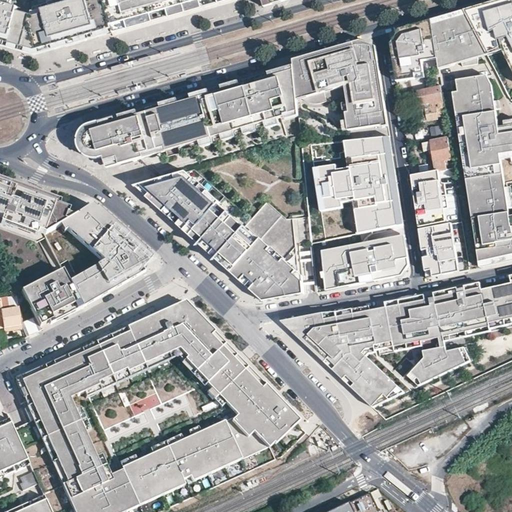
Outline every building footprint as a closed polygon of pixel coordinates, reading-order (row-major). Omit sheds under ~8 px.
[(0,0),(0,40),(36,51),(111,29),(113,29),(104,0),(91,0),(89,1),(89,0),(76,0),(65,3),(64,0),(58,0),(35,7),(34,11),(9,3),(9,0),(0,0)] [(114,32),(182,12),(177,0),(104,0),(113,29),(114,32)] [(114,34),(233,0),(224,0),(189,10),(182,12),(114,32),(114,34)] [(189,10),(185,0),(177,0),(182,12),(189,10)] [(185,0),(189,10),(224,0),(185,0)] [(484,47),(511,100),(511,0),(506,0),(465,11),(484,47)] [(479,50),(461,16),(433,24),(438,59),(439,70),(452,68),(451,61),(457,61),(479,50)] [(433,24),(432,20),(402,29),(403,34),(395,43),(397,56),(399,56),(400,61),(394,62),(397,81),(427,77),(424,61),(438,59),(433,24)] [(381,76),(376,46),(361,41),(294,60),(294,66),(359,47),(372,55),(375,77),(381,76)] [(375,77),(372,55),(359,47),(308,62),(310,69),(295,73),(297,96),(302,95),(324,90),(345,86),(349,112),(345,113),(347,122),(348,131),(382,125),(381,117),(387,116),(387,115),(385,106),(380,106),(378,97),(384,96),(384,95),(378,96),(377,86),(382,85),(381,76),(375,77)] [(295,73),(310,69),(308,62),(294,66),(295,73)] [(299,107),(297,96),(295,73),(294,66),(120,116),(122,123),(94,131),(91,133),(88,136),(87,138),(86,140),(86,142),(86,144),(87,146),(88,148),(90,150),(91,150),(93,151),(94,152),(96,152),(98,152),(100,151),(102,150),(104,158),(105,161),(118,158),(120,165),(167,151),(179,148),(202,141),(214,138),(224,135),(236,132),(246,129),(258,125),(267,123),(279,119),(278,113),(271,91),(274,90),(281,112),(299,107)] [(511,221),(510,222),(510,215),(509,208),(506,188),(501,158),(500,153),(510,152),(511,157),(511,156),(511,124),(501,125),(500,119),(494,120),(493,111),(499,110),(499,109),(498,101),(497,94),(488,78),(464,82),(465,93),(460,94),(461,103),(455,104),(458,128),(465,127),(467,143),(461,144),(463,160),(470,159),(475,194),(469,195),(471,211),(477,210),(480,225),(474,226),(480,268),(492,265),(490,260),(511,255),(511,221)] [(445,108),(442,86),(433,87),(430,88),(415,92),(419,111),(421,122),(438,118),(438,117),(446,115),(445,112),(445,108)] [(281,112),(274,90),(271,91),(278,113),(281,112)] [(326,100),(324,90),(302,95),(308,98),(315,100),(320,101),(326,100)] [(498,101),(499,109),(507,108),(502,100),(498,101)] [(94,131),(122,123),(120,116),(90,124),(86,126),(82,130),(81,132),(79,135),(78,139),(78,145),(79,148),(82,152),(85,156),(90,159),(92,159),(94,160),(100,160),(104,158),(102,150),(100,151),(98,152),(96,152),(94,152),(93,151),(91,150),(90,150),(88,148),(87,146),(86,144),(86,142),(86,140),(87,138),(88,136),(91,133),(94,131)] [(281,125),(279,119),(267,123),(269,129),(281,125)] [(259,131),(258,125),(246,129),(247,135),(259,131)] [(420,129),(421,139),(441,136),(440,127),(420,129)] [(467,143),(465,127),(458,128),(461,144),(467,143)] [(238,138),(236,132),(224,135),(226,141),(238,138)] [(390,137),(347,142),(349,152),(347,152),(349,169),(337,171),(337,166),(320,169),(322,180),(317,181),(318,189),(323,188),(327,211),(343,209),(343,204),(354,202),(361,201),(363,209),(356,210),(358,225),(361,224),(362,234),(399,226),(399,224),(395,199),(400,198),(397,183),(395,171),(390,172),(388,155),(393,154),(390,137)] [(216,144),(214,138),(202,141),(204,147),(216,144)] [(444,161),(451,159),(448,138),(431,141),(432,147),(436,171),(439,170),(445,169),(444,161)] [(181,154),(179,148),(167,151),(169,157),(181,154)] [(107,168),(120,165),(118,158),(105,161),(107,168)] [(469,195),(475,194),(470,159),(463,160),(469,195)] [(436,171),(412,176),(414,193),(418,192),(421,208),(416,209),(419,227),(446,222),(444,208),(443,208),(439,184),(441,184),(439,170),(436,171)] [(205,195),(192,183),(195,180),(186,172),(140,185),(151,194),(148,198),(183,229),(186,226),(197,236),(194,239),(226,268),(229,265),(239,274),(236,277),(264,302),(305,294),(303,276),(278,254),(275,257),(263,246),(266,243),(257,235),(253,240),(242,231),(245,228),(228,213),(225,216),(216,208),(220,203),(208,192),(205,195)] [(58,201),(0,180),(0,187),(56,207),(58,201)] [(208,192),(195,180),(192,183),(205,195),(208,192)] [(151,194),(140,185),(135,187),(148,198),(151,194)] [(0,187),(0,227),(36,240),(39,239),(45,235),(60,225),(70,219),(72,218),(65,215),(67,211),(56,207),(0,187)] [(323,188),(318,189),(322,212),(327,211),(323,188)] [(403,223),(400,198),(395,199),(399,224),(403,223)] [(361,201),(354,202),(356,210),(363,209),(361,201)] [(230,211),(220,203),(216,208),(225,216),(228,213),(230,211)] [(140,246),(93,204),(72,218),(60,225),(67,233),(68,233),(104,265),(70,283),(83,309),(138,277),(136,275),(127,261),(139,247),(140,246)] [(262,237),(282,218),(269,204),(248,222),(262,237)] [(474,226),(480,225),(477,210),(471,211),(474,226)] [(246,226),(230,211),(228,213),(245,228),(246,226)] [(449,224),(419,230),(422,245),(425,272),(427,278),(459,272),(449,224)] [(197,236),(186,226),(183,229),(194,239),(197,236)] [(257,235),(246,226),(245,228),(242,231),(253,240),(257,235)] [(410,266),(405,236),(323,252),(327,273),(324,273),(325,279),(327,279),(328,287),(350,283),(351,287),(368,284),(367,279),(376,277),(377,282),(404,276),(410,266)] [(278,254),(266,243),(263,246),(275,257),(278,254)] [(511,255),(490,260),(492,265),(511,260),(511,255)] [(239,274),(229,265),(226,268),(236,277),(239,274)] [(77,313),(57,273),(22,291),(41,331),(77,313)] [(511,274),(279,321),(373,407),(474,359),(469,345),(446,351),(446,341),(511,326),(511,274)] [(328,292),(351,287),(350,283),(328,287),(328,292)] [(0,327),(3,326),(4,328),(21,325),(18,307),(8,309),(1,310),(1,307),(0,302),(0,327)] [(171,317),(99,350),(115,385),(180,355),(237,414),(232,419),(121,469),(138,505),(273,444),(298,420),(185,302),(168,310),(171,317)] [(168,310),(96,343),(99,350),(171,317),(168,310)] [(23,323),(30,338),(39,334),(32,319),(23,323)] [(122,511),(138,505),(121,469),(109,475),(73,396),(85,391),(87,398),(115,385),(99,350),(96,343),(18,378),(29,402),(26,404),(75,511),(122,511)] [(0,477),(29,464),(8,418),(0,421),(0,477)] [(314,443),(305,446),(310,456),(319,452),(314,443)] [(38,484),(32,471),(21,476),(23,482),(21,483),(24,490),(38,484)] [(50,511),(43,495),(4,511),(50,511)]
